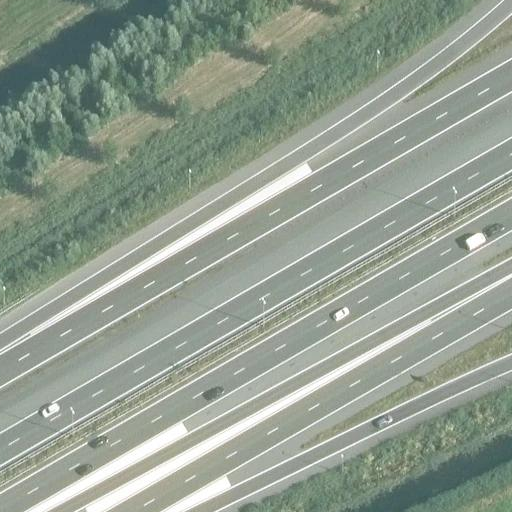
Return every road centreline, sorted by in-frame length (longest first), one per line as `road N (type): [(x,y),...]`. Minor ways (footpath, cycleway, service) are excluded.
road 1 (motorway): [(511,6),(443,63),(129,260),(0,358)]
road 2 (motorway): [(0,511),(511,215)]
road 3 (motorway): [(511,75),(0,368)]
road 4 (motorway): [(511,156),(0,441)]
road 5 (motorway): [(58,511),(511,274)]
road 6 (motorway): [(133,511),(511,287)]
road 7 (motorway): [(186,511),(511,362)]
